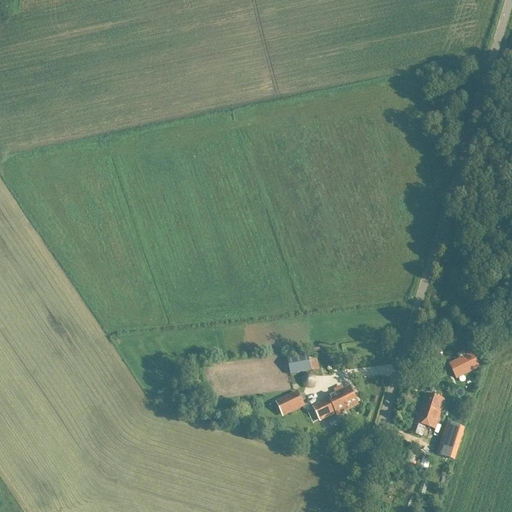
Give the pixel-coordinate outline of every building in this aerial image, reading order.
[(472,351),(448,363),(455,377),(479,366),(472,351)] [(287,358),(290,375),(311,371),(308,354),(287,358)] [(312,425),(320,421),(328,417),(344,409),(345,411),(358,404),(350,387),(328,398),(329,399),(312,407),(313,408),(306,412),(312,425)] [(276,403),(282,417),(304,407),(297,392),(276,403)] [(435,429),(438,421),(444,400),(426,394),(420,415),(417,414),(411,433),(422,436),(425,426),(435,429)] [(448,423),(438,455),(454,460),(464,428),(448,423)]
